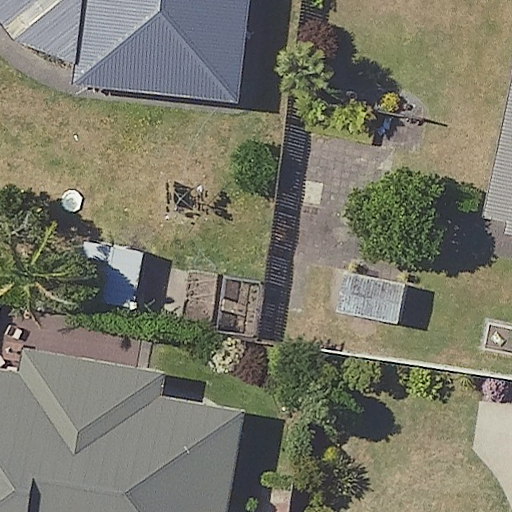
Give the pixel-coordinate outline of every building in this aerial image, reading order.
[(90,78),(89,90),(253,106),(263,0),(0,0),(0,29),(6,38),(15,48),(26,57),(37,64),(50,70),(63,75),(76,77),(90,78)] [(511,166),(496,232),(511,235),(511,166)] [(438,261),(359,244),(344,319),(423,335),(438,261)] [(200,275),(105,245),(87,300),(183,330),(200,275)] [(232,511),(250,400),(39,368),(37,387),(0,381),(0,511),(232,511)]
